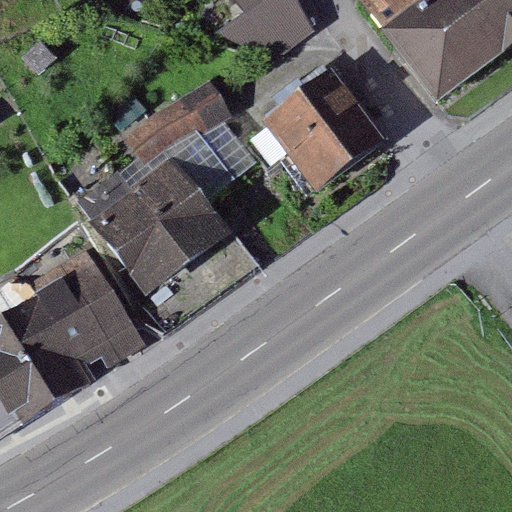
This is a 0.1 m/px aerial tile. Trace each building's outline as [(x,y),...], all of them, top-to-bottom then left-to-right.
[(301,0),(225,0),(258,67),(319,37),(301,0)] [(459,115),(511,76),(511,0),(455,0),(403,39),(459,115)] [(331,89),(263,133),(318,215),(385,171),(331,89)] [(202,192),(255,167),(225,101),(136,142),(148,168),(183,151),(202,192)] [(172,328),(256,272),(209,201),(125,257),(172,328)] [(0,319),(0,427),(134,349),(86,269),(0,319)]
